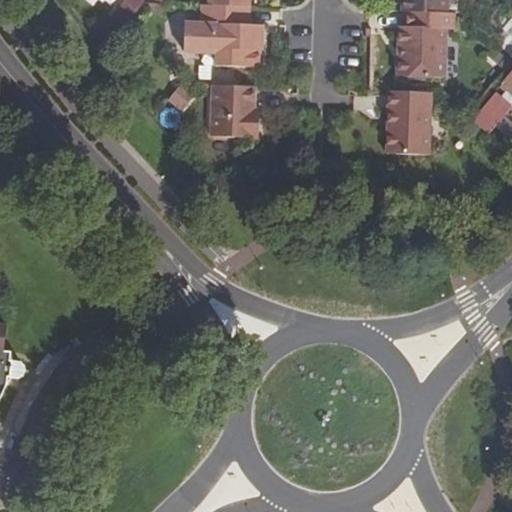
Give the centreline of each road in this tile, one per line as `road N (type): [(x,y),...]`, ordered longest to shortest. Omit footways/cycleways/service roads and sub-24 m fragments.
road 1 (residential): [(151,234),(0,59)]
road 2 (residential): [(319,329),(251,305),(151,234)]
road 3 (residential): [(151,234),(238,364),(243,388)]
road 4 (secondary): [(511,270),(466,303),(363,337)]
road 5 (residential): [(17,481),(57,382),(91,352)]
road 6 (secondary): [(414,414),(511,298)]
